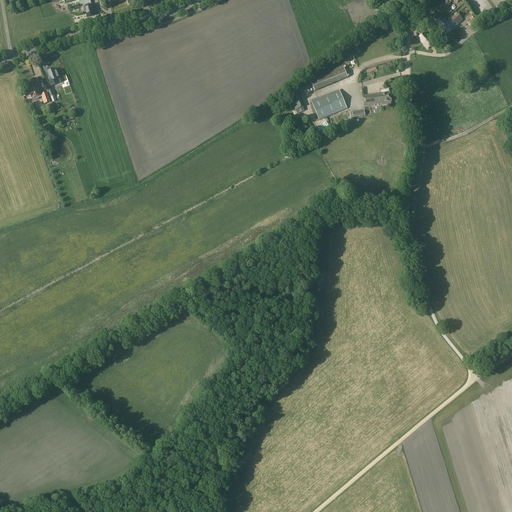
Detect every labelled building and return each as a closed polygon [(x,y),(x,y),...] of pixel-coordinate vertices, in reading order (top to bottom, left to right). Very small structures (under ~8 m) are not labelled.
[(444,9),(447,5),(451,1),(450,0),(446,0),(441,6),(444,9)] [(90,4),(85,5),(86,9),(85,9),(87,18),(94,16),(93,8),(92,8),(92,5),(91,6),(90,4)] [(449,15),(451,18),(458,12),(456,9),(449,15)] [(451,19),(455,23),(461,18),(457,13),(451,19)] [(441,15),(432,23),(437,28),(443,23),(442,22),(445,19),(441,15)] [(473,18),(471,20),(469,22),(474,28),(478,24),(473,18)] [(443,23),(437,28),(444,36),(453,27),(448,22),(445,19),(442,22),(443,23)] [(387,24),(378,29),(384,39),(392,35),(387,24)] [(424,32),(417,38),(422,44),(429,38),(424,32)] [(429,38),(422,44),(427,49),(434,43),(429,38)] [(350,52),(346,53),(351,65),(355,63),(350,52)] [(314,91),(341,80),(348,77),(343,66),(309,79),(314,91)] [(55,85),(57,84),(56,80),(60,78),(57,69),(48,72),(49,77),(48,78),(51,86),(52,86),(52,88),(55,87),(55,85)] [(36,88),(30,90),(30,91),(29,92),(31,99),(32,99),(33,101),(38,99),(38,96),(39,96),(36,88)] [(70,88),(64,89),(68,104),(74,102),(70,88)] [(380,90),(381,94),(362,96),(364,107),(382,104),(382,106),(391,104),(391,102),(390,93),(389,93),(389,89),(380,90)] [(311,101),(319,121),(347,109),(339,90),(311,101)] [(47,93),(41,94),(44,104),(50,102),(47,93)] [(364,110),(352,112),(353,118),(365,117),(364,110)] [(311,130),(311,128),(310,126),(309,125),(308,124),(307,123),(305,122),(304,122),(302,122),(300,122),(299,123),(298,123),(297,125),(296,126),(295,127),(295,129),(294,130),(295,132),(295,133),(296,135),(297,136),(299,137),(300,138),(301,138),(303,138),(304,138),(306,138),(308,137),(309,136),(310,135),(310,133),(311,132),(311,130)]
